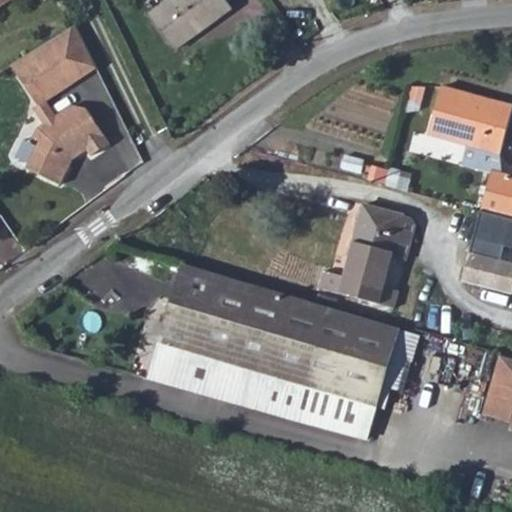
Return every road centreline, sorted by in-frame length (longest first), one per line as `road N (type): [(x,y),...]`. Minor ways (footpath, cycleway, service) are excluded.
road 1 (unclassified): [(511,12),(401,29),(324,58),(0,295)]
road 2 (unknown): [(0,343),(28,363),(145,396),(511,473)]
